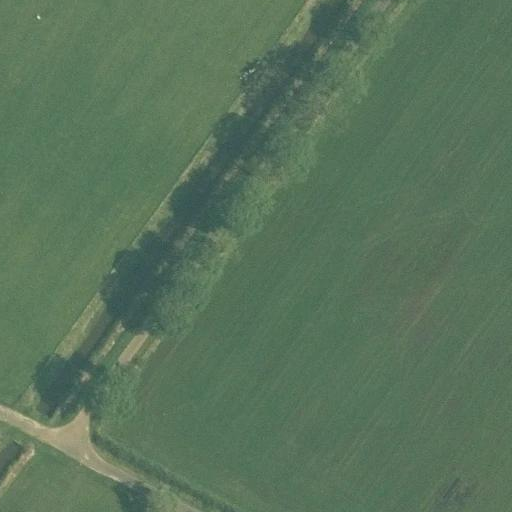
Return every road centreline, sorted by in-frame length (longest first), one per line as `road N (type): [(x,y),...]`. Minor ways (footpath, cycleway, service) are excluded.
road 1 (unclassified): [(61,449),(386,0)]
road 2 (unclassified): [(61,449),(178,511)]
